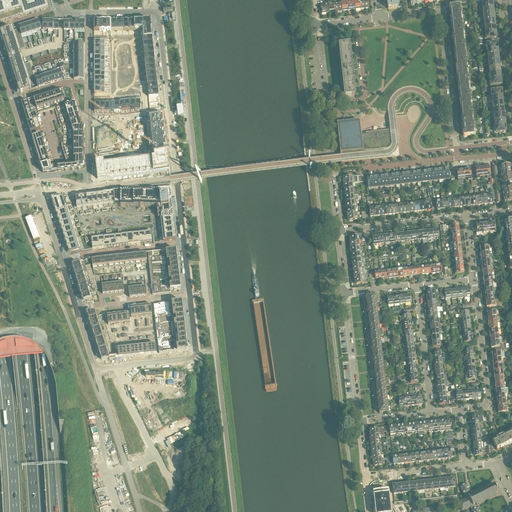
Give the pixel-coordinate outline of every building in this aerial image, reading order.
[(0,0),(0,23),(0,24),(3,23),(9,21),(34,13),(49,9),(47,3),(45,0),(0,0)] [(348,1),(347,1),(348,9),(348,10),(356,9),(354,0),(354,1),(353,1),(352,2),(348,3),(348,1)] [(361,0),(359,0),(361,9),(369,8),(367,0),(365,0),(365,1),(361,1),(361,0)] [(387,0),(388,0),(387,0),(387,3),(388,9),(398,8),(398,2),(399,2),(399,1),(398,0),(387,0)] [(335,3),(334,3),(334,10),(335,12),(343,11),(341,2),(339,2),(339,4),(335,4),(335,3)] [(329,11),(328,3),(328,4),(321,4),(321,9),(321,10),(322,13),(329,12),(329,11)] [(451,11),(451,15),(463,14),(463,13),(463,12),(461,13),(461,10),(460,10),(459,6),(449,7),(449,11),(450,11),(451,11)] [(451,20),(451,23),(461,22),(461,18),(462,18),(462,15),(463,15),(463,14),(451,15),(452,19),(451,20)] [(135,21),(134,21),(134,31),(135,31),(143,31),(143,34),(143,36),(143,38),(152,37),(152,35),(151,34),(152,34),(152,33),(151,33),(151,32),(151,30),(151,29),(151,28),(152,28),(151,27),(151,25),(151,24),(151,22),(151,21),(150,21),(150,20),(149,20),(149,21),(147,21),(147,20),(144,21),(144,20),(143,20),(143,21),(140,21),(139,21),(138,21),(137,21),(136,21),(135,21)] [(100,21),(94,21),(94,24),(94,31),(100,31),(102,31),(102,21),(100,21)] [(105,21),(102,21),(102,31),(105,31),(111,31),(111,21),(105,21)] [(452,27),(453,31),(465,30),(464,29),(465,29),(465,28),(463,28),(463,26),(462,26),(461,22),(451,23),(451,27),(452,27)] [(17,30),(14,31),(15,36),(16,38),(17,40),(18,45),(19,48),(20,50),(23,49),(25,48),(21,35),(19,27),(16,28),(17,30)] [(11,29),(0,32),(0,33),(1,36),(3,40),(3,42),(4,45),(5,48),(6,50),(6,51),(7,55),(8,58),(6,58),(9,69),(10,68),(11,68),(12,69),(12,71),(13,74),(14,77),(15,81),(16,84),(17,87),(18,90),(19,93),(30,90),(27,81),(18,51),(11,29)] [(452,36),(453,39),(463,38),(462,34),(464,34),(463,31),(465,31),(465,30),(453,31),(453,35),(452,36)] [(454,43),(455,47),(466,46),(466,45),(466,44),(465,44),(465,42),(463,42),(463,38),(453,39),(453,43),(454,43)] [(340,52),(340,54),(350,53),(350,52),(350,51),(349,45),(350,45),(349,45),(339,46),(340,52)] [(454,51),(455,55),(465,54),(464,50),(465,50),(465,47),(467,47),(466,47),(466,46),(455,47),(455,51),(454,51)] [(340,56),(341,63),(351,61),(351,58),(351,54),(350,53),(340,54),(340,56)] [(456,59),(456,63),(468,62),(468,60),(467,60),(466,58),(465,58),(465,54),(455,55),(455,58),(456,59)] [(342,69),(342,71),(352,70),(352,68),(351,62),(351,61),(341,63),(342,69)] [(458,77),(458,81),(470,80),(470,78),(469,78),(468,76),(467,76),(467,72),(468,72),(468,69),(467,70),(466,66),(467,65),(467,63),(468,63),(468,62),(456,63),(457,67),(456,67),(457,76),(458,77)] [(27,64),(25,64),(27,72),(28,74),(31,86),(37,84),(35,79),(33,72),(31,68),(31,65),(30,63),(27,64)] [(343,79),(353,78),(353,75),(352,70),(342,71),(342,73),(343,79)] [(40,77),(35,79),(37,84),(38,88),(43,86),(43,85),(40,77)] [(344,86),(344,88),(354,87),(354,85),(353,78),(343,79),(343,80),(344,86)] [(458,85),(458,89),(468,88),(468,84),(469,84),(469,81),(470,81),(470,80),(458,81),(459,85),(458,85)] [(354,87),(344,88),(345,96),(355,95),(354,88),(354,87)] [(460,93),(460,97),(472,95),(472,94),(470,94),(470,92),(469,92),(468,88),(458,89),(459,92),(460,93)] [(54,91),(57,102),(61,101),(64,100),(63,97),(63,95),(61,89),(60,89),(58,90),(56,90),(57,90),(54,91)] [(47,93),(50,104),(57,102),(54,91),(53,91),(54,91),(51,92),(50,92),(50,93),(47,93)] [(40,95),(43,106),(50,104),(47,93),(44,94),(43,95),(40,95)] [(34,97),(33,98),(34,99),(34,102),(36,108),(37,108),(43,106),(40,95),(40,96),(37,96),(36,97),(34,98),(34,97)] [(460,101),(460,105),(470,103),(470,99),(471,99),(471,97),(472,97),(472,96),(472,95),(460,97),(461,101),(460,101)] [(21,103),(20,104),(21,104),(22,107),(21,107),(22,108),(22,107),(23,110),(23,111),(24,114),(25,117),(25,118),(26,118),(27,122),(28,127),(29,127),(30,132),(30,133),(31,133),(31,132),(40,129),(43,128),(44,128),(43,128),(40,129),(39,124),(37,119),(36,115),(38,114),(38,113),(38,112),(37,110),(37,108),(36,108),(33,98),(31,98),(27,100),(20,101),(21,102),(21,103)] [(63,106),(62,106),(64,112),(76,108),(75,102),(74,102),(69,104),(63,106)] [(461,108),(462,112),(473,111),(473,110),(472,110),(472,107),(471,108),(470,103),(460,105),(460,108),(461,108)] [(76,108),(64,112),(66,118),(68,117),(78,114),(76,108)] [(461,117),(462,121),(472,119),(471,115),(473,115),(472,113),(474,113),(474,112),(473,112),(473,111),(462,112),(462,117),(461,117)] [(78,114),(68,117),(70,123),(80,119),(79,117),(80,117),(79,115),(79,114),(78,114)] [(94,171),(95,174),(95,175),(97,175),(97,179),(102,179),(106,178),(107,178),(108,178),(111,178),(114,177),(118,177),(120,177),(124,176),(127,176),(130,175),(131,175),(133,175),(137,175),(140,174),(144,174),(146,174),(150,173),(153,173),(157,172),(162,172),(163,172),(166,171),(168,171),(168,170),(168,167),(168,166),(167,163),(167,162),(167,159),(167,158),(166,155),(166,154),(164,154),(164,152),(163,152),(163,149),(166,148),(165,147),(164,148),(164,146),(164,145),(163,143),(164,143),(163,143),(163,141),(165,141),(165,140),(163,140),(163,138),(162,135),(163,135),(162,133),(164,133),(164,132),(162,132),(162,130),(162,128),(162,125),(163,125),(163,124),(161,124),(161,122),(161,120),(161,117),(162,117),(155,117),(152,118),(149,118),(149,119),(146,120),(148,138),(148,142),(149,146),(149,150),(147,150),(144,150),(144,153),(142,153),(129,155),(125,155),(118,156),(119,160),(112,160),(95,162),(96,166),(95,167),(94,171)] [(80,119),(70,123),(72,128),(82,127),(82,125),(81,122),(80,120),(80,119)] [(463,124),(464,128),(475,127),(475,126),(474,126),(473,123),(472,124),(472,119),(462,121),(462,124),(463,124)] [(353,121),(337,123),(338,132),(340,149),(341,163),(342,163),(360,161),(392,158),(393,158),(393,155),(395,153),(396,151),(397,148),(398,145),(398,142),(397,135),(397,132),(397,131),(396,130),(395,129),(394,129),(389,130),(380,131),(366,132),(366,133),(365,133),(366,134),(361,135),(361,134),(360,130),(360,129),(360,124),(360,122),(359,121),(358,120),(353,121)] [(475,127),(464,128),(464,133),(463,133),(463,137),(474,136),(473,131),(474,131),(474,129),(475,128),(475,127)] [(32,136),(31,136),(32,137),(31,137),(32,137),(33,142),(42,139),(41,135),(41,134),(45,133),(44,133),(33,137),(32,137),(32,136)] [(50,164),(41,166),(41,167),(41,168),(41,169),(42,169),(42,170),(42,171),(42,170),(42,171),(43,172),(45,172),(47,172),(49,172),(51,171),(51,172),(51,171),(52,171),(53,171),(54,171),(55,171),(56,171),(55,171),(56,171),(56,170),(55,167),(55,165),(54,165),(51,166),(50,166),(50,164)] [(470,169),(463,170),(464,179),(468,178),(468,181),(471,180),(470,169)] [(367,179),(366,180),(366,183),(368,183),(369,188),(369,190),(374,189),(375,189),(374,188),(373,177),(370,177),(370,178),(367,178),(367,179)] [(511,188),(503,189),(504,196),(511,195),(511,188)] [(113,192),(113,193),(115,204),(123,204),(129,205),(139,205),(145,205),(151,205),(155,206),(158,206),(161,206),(161,207),(160,207),(160,210),(161,214),(161,217),(161,218),(173,217),(173,216),(173,217),(172,213),(172,210),(172,207),(172,206),(171,202),(171,201),(171,199),(170,196),(171,196),(171,195),(170,195),(170,194),(152,194),(152,196),(150,196),(150,194),(148,194),(147,194),(146,194),(145,193),(145,194),(143,194),(141,194),(141,193),(140,193),(140,194),(140,196),(138,196),(138,194),(139,194),(139,193),(138,193),(137,193),(136,193),(134,193),(132,193),(130,193),(128,193),(128,191),(128,190),(128,191),(127,191),(127,193),(126,193),(126,192),(126,191),(125,191),(124,191),(123,191),(121,191),(121,194),(119,194),(119,192),(119,191),(118,192),(118,191),(118,192),(117,192),(117,191),(117,192),(116,192),(115,192),(113,192)] [(52,199),(51,199),(51,200),(51,199),(51,200),(52,200),(52,201),(53,204),(54,209),(54,210),(55,212),(67,209),(64,198),(64,197),(63,198),(61,198),(54,199),(54,198),(54,199),(55,201),(53,201),(52,199)] [(186,198),(187,211),(194,210),(193,201),(193,198),(186,198)] [(424,200),(423,200),(424,203),(425,211),(432,210),(431,202),(430,199),(424,200)] [(67,209),(55,212),(56,215),(56,218),(57,218),(69,214),(68,212),(67,209)] [(358,213),(355,213),(347,214),(347,216),(347,217),(348,217),(348,221),(349,221),(350,221),(351,221),(352,221),(353,220),(358,220),(357,216),(358,216),(358,213)] [(69,214),(57,218),(58,221),(57,221),(58,224),(59,224),(71,220),(69,215),(69,214)] [(40,240),(32,216),(26,218),(34,242),(40,240)] [(71,220),(59,224),(60,226),(59,227),(60,230),(61,229),(61,230),(72,226),(71,221),(71,220)] [(72,226),(61,230),(61,231),(62,232),(61,232),(62,235),(63,235),(74,232),(72,226)] [(74,232),(63,235),(63,236),(63,237),(64,238),(63,238),(64,241),(76,237),(74,232)] [(76,237),(64,241),(65,241),(65,242),(65,243),(65,244),(66,247),(66,246),(66,247),(78,243),(76,238),(76,237)] [(78,243),(66,247),(67,248),(67,249),(66,250),(68,253),(80,252),(79,249),(80,249),(78,243)] [(148,253),(148,254),(148,259),(150,270),(151,274),(150,274),(152,287),(152,295),(158,295),(164,294),(164,290),(168,290),(169,294),(170,293),(171,293),(171,291),(169,291),(168,285),(168,281),(167,276),(166,276),(165,271),(165,267),(164,262),(163,257),(163,252),(162,252),(161,252),(158,252),(157,252),(153,253),(152,253),(148,253)] [(135,255),(136,265),(141,264),(147,263),(146,254),(140,254),(135,255)] [(131,255),(124,256),(125,266),(131,265),(136,265),(135,255),(131,255)] [(114,257),(113,257),(114,267),(120,266),(125,266),(124,256),(119,257),(119,256),(119,257),(117,257),(116,257),(115,257),(114,257)] [(103,258),(104,268),(109,268),(114,267),(113,257),(112,257),(111,257),(110,258),(108,258),(106,258),(105,258),(104,258),(103,258)] [(94,259),(92,260),(93,267),(93,269),(98,269),(104,268),(103,258),(101,259),(99,259),(97,259),(96,259),(95,259),(96,259),(94,259)] [(82,262),(81,262),(83,268),(85,273),(86,278),(88,283),(89,286),(89,288),(91,293),(91,294),(97,292),(96,289),(95,290),(94,290),(93,290),(92,288),(92,287),(91,283),(89,278),(89,277),(88,272),(86,268),(86,267),(87,267),(88,266),(89,266),(91,266),(90,260),(89,260),(86,261),(83,262),(82,262)] [(77,264),(72,265),(72,266),(72,267),(73,269),(74,270),(73,270),(73,271),(74,271),(75,274),(74,274),(75,275),(75,276),(85,273),(83,268),(81,262),(77,264)] [(85,273),(75,276),(75,277),(76,277),(76,279),(77,282),(78,286),(88,283),(86,278),(85,273)] [(366,275),(354,277),(354,280),(355,279),(356,284),(357,284),(358,285),(358,284),(359,284),(360,284),(365,283),(367,283),(367,278),(366,279),(366,275)] [(88,283),(78,286),(79,287),(79,288),(79,290),(80,291),(80,292),(80,293),(80,294),(81,295),(82,296),(91,293),(89,288),(89,286),(88,283)] [(470,288),(463,289),(464,298),(470,297),(470,296),(471,296),(470,288)] [(82,298),(81,299),(82,300),(84,301),(85,301),(86,300),(91,300),(93,300),(91,294),(91,293),(82,296),(82,298)] [(368,296),(366,296),(367,301),(368,308),(377,307),(376,303),(379,303),(379,295),(375,295),(368,296)] [(154,304),(153,304),(154,310),(155,316),(155,320),(156,325),(157,330),(156,330),(157,336),(158,342),(158,348),(159,353),(159,354),(160,354),(163,353),(164,353),(167,353),(170,352),(170,353),(171,352),(174,352),(177,352),(176,341),(175,337),(175,336),(172,302),(171,303),(170,303),(169,303),(165,303),(164,303),(159,304),(154,304)] [(461,313),(462,319),(469,318),(469,313),(468,313),(468,309),(458,310),(458,313),(461,313)] [(89,322),(89,323),(90,324),(90,325),(91,325),(90,326),(91,328),(90,328),(91,328),(92,328),(92,330),(101,327),(100,322),(98,316),(89,319),(89,320),(89,321),(89,322)] [(369,325),(370,330),(379,329),(378,316),(368,317),(368,318),(369,318),(369,323),(369,325)] [(101,327),(92,330),(93,332),(92,332),(93,333),(93,334),(93,335),(94,335),(94,336),(94,337),(94,338),(95,339),(95,340),(105,337),(104,335),(103,332),(101,327)] [(371,342),(372,346),(381,345),(380,335),(379,333),(370,334),(370,335),(371,342)] [(0,358),(35,354),(45,353),(44,352),(42,350),(42,349),(40,348),(39,347),(38,346),(37,344),(35,343),(34,343),(32,342),(31,341),(30,340),(28,340),(27,339),(25,339),(24,338),(22,338),(19,337),(18,337),(17,337),(15,337),(13,337),(12,337),(11,337),(10,337),(7,338),(6,338),(4,338),(3,339),(2,339),(0,340),(0,358)] [(105,337),(95,340),(95,341),(96,342),(96,343),(96,344),(97,345),(96,345),(97,346),(97,347),(98,348),(98,349),(98,350),(108,347),(106,342),(105,337)] [(108,347),(98,350),(99,352),(99,354),(100,355),(100,356),(100,357),(101,360),(106,360),(109,359),(110,359),(111,359),(109,353),(108,348),(108,347)] [(492,355),(493,359),(501,359),(504,358),(504,352),(501,352),(500,347),(494,348),(494,353),(492,353),(492,355)] [(373,359),(374,363),(383,362),(382,353),(381,351),(381,350),(372,351),(373,359)] [(434,354),(433,354),(434,360),(444,359),(444,352),(441,352),(441,350),(434,351),(434,354)] [(375,375),(375,380),(385,379),(383,367),(374,368),(375,375)] [(466,380),(465,380),(466,383),(475,382),(475,379),(476,379),(475,373),(465,374),(466,380)] [(377,392),(377,397),(387,396),(385,384),(376,385),(377,392)] [(387,401),(378,402),(378,404),(378,406),(379,409),(379,414),(388,413),(391,412),(390,406),(388,406),(387,401)] [(370,433),(370,437),(379,436),(381,435),(381,433),(386,433),(386,435),(389,434),(388,427),(380,428),(380,429),(378,429),(377,428),(375,429),(374,429),(373,429),(372,429),(371,429),(370,430),(370,433)] [(500,436),(499,437),(504,446),(508,444),(508,445),(511,443),(507,434),(504,436),(503,435),(501,436),(500,436)] [(504,446),(499,437),(498,437),(496,438),(497,439),(493,441),(497,449),(500,448),(504,446)] [(448,478),(446,479),(447,488),(455,487),(454,478),(449,479),(448,478)] [(444,479),(439,480),(440,489),(447,488),(446,479),(444,479)] [(429,481),(423,482),(424,491),(432,490),(431,480),(429,481)] [(433,480),(431,480),(432,490),(440,489),(439,480),(433,480)] [(413,483),(408,483),(409,493),(417,492),(416,482),(413,482),(413,483)] [(418,482),(416,482),(417,492),(424,491),(423,482),(418,482)] [(402,483),(400,484),(401,493),(409,493),(408,483),(402,484),(402,483)] [(401,493),(400,484),(398,484),(392,485),(393,494),(401,493)] [(495,494),(498,493),(499,493),(494,484),(494,485),(491,486),(490,484),(487,486),(487,485),(486,485),(487,486),(484,487),(484,486),(483,487),(481,489),(480,488),(480,489),(477,490),(477,491),(474,492),(474,491),(473,492),(474,492),(471,494),(470,492),(466,484),(460,487),(464,495),(466,498),(457,502),(462,511),(470,507),(472,510),(472,511),(479,511),(478,508),(477,506),(480,505),(481,505),(481,504),(483,503),(483,504),(484,503),(486,501),(487,502),(487,501),(490,500),(491,500),(490,500),(493,498),(493,499),(494,499),(493,498),(497,496),(495,494)] [(376,491),(373,491),(373,492),(375,503),(374,503),(375,503),(375,504),(375,505),(375,506),(375,511),(390,511),(390,504),(390,503),(389,503),(389,501),(389,496),(388,490),(385,490),(382,490),(380,491),(379,491),(376,491)]
